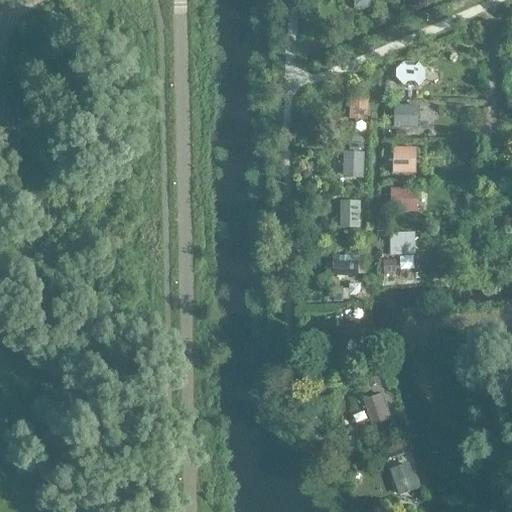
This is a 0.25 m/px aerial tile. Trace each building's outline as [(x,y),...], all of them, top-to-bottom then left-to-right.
[(396,69),(396,78),(403,85),(406,82),(414,82),(418,86),(425,78),(426,69),(419,62),(403,62),(396,69)] [(368,120),(369,98),(350,97),(349,119),(368,120)] [(419,128),(420,105),(395,104),(394,127),(419,128)] [(366,141),(366,132),(350,131),(349,140),(366,141)] [(416,147),(393,147),(393,174),(416,174),(416,147)] [(363,178),(364,152),(344,151),(342,177),(363,178)] [(418,188),(391,188),(391,212),(417,212),(418,188)] [(361,228),(361,201),(340,201),(340,228),(361,228)] [(414,232),(389,233),(390,256),(415,256),(414,232)] [(358,277),(359,248),(335,247),(333,276),(358,277)] [(396,273),(396,260),(383,260),(383,274),(396,273)] [(343,289),(343,287),(333,287),(332,302),(343,302),(343,299),(348,299),(348,289),(343,289)] [(366,347),(357,322),(339,328),(348,354),(366,347)] [(391,418),(383,393),(363,400),(372,425),(391,418)] [(390,459),(404,454),(401,444),(387,449),(390,459)] [(389,470),(399,496),(421,487),(415,471),(413,472),(409,463),(389,470)]
